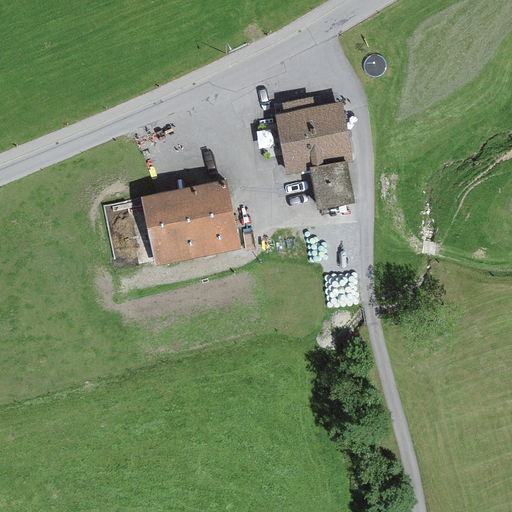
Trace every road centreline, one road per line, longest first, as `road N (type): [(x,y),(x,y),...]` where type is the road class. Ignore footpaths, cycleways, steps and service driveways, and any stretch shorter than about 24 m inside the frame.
road 1 (track): [(325,29),(352,92),(364,162),(369,298),(418,511)]
road 2 (unclassified): [(376,0),(268,59),(0,175)]
